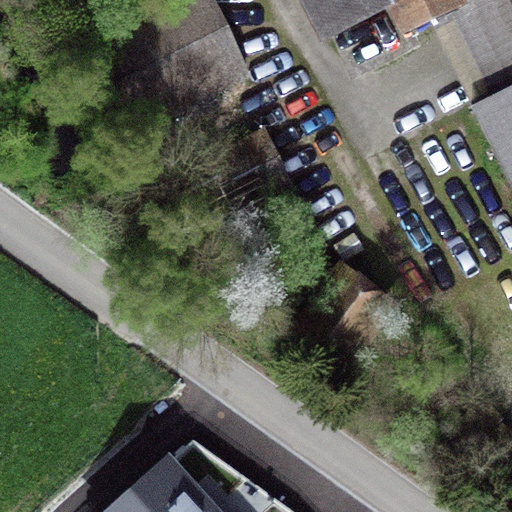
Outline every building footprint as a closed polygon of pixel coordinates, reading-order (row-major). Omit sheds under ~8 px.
[(166,0),(73,46),(117,137),(245,73),(208,0),(166,0)] [(354,0),(388,0),(405,35),(458,9),(453,0),(305,0),(315,19),(354,0)] [(511,0),(453,0),(458,9),(500,94),(511,88),(511,0)] [(511,186),(511,88),(500,94),(473,108),(511,186)] [(185,171),(212,224),(290,185),(262,132),(185,171)] [(299,199),(253,225),(267,249),(313,223),(299,199)] [(138,222),(168,244),(182,226),(152,204),(138,222)] [(280,272),(326,246),(313,223),(267,249),(280,272)] [(341,279),(305,326),(342,354),(378,307),(341,279)] [(438,440),(459,462),(467,454),(501,422),(481,400),(438,440)] [(463,459),(481,478),(511,449),(511,431),(501,422),(467,454),(463,459)] [(511,449),(484,476),(502,495),(511,486),(511,449)] [(218,511),(170,459),(111,511),(218,511)]
